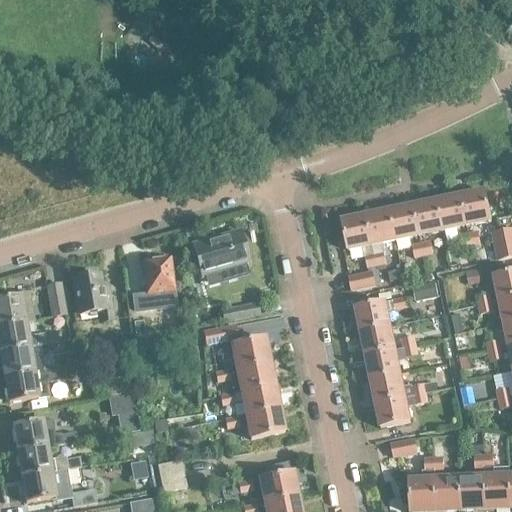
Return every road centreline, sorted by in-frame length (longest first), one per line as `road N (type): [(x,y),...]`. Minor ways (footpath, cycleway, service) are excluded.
road 1 (track): [(148,0),(154,27),(175,42),(441,56),(511,68)]
road 2 (residential): [(350,511),(277,177)]
road 3 (residential): [(0,253),(277,177)]
road 4 (residential): [(277,177),(511,81)]
